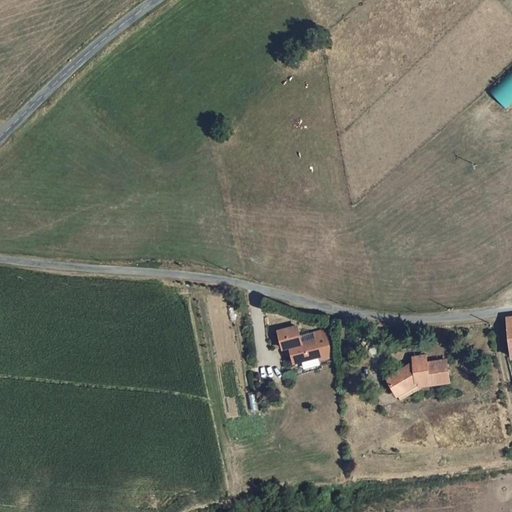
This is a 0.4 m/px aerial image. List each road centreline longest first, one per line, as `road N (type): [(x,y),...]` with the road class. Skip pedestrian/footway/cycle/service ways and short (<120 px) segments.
road 1 (unclassified): [(0,262),(235,283),(375,321),(511,312)]
road 2 (tertiary): [(0,137),(160,0)]
